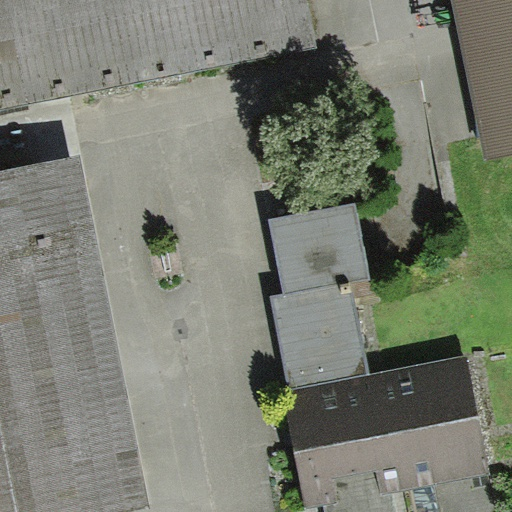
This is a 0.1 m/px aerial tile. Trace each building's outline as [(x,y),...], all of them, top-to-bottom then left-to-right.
[(0,0),(0,101),(306,44),(297,0),(0,0)] [(511,0),(469,0),(497,135),(511,131),(511,0)] [(85,156),(0,170),(0,511),(92,511),(151,499),(85,156)] [(272,224),(289,298),(271,304),(285,377),(369,361),(355,290),(375,285),(358,208),(272,224)] [(286,391),(305,503),(331,499),(333,511),(401,511),(397,485),(487,470),(468,359),(286,391)]
